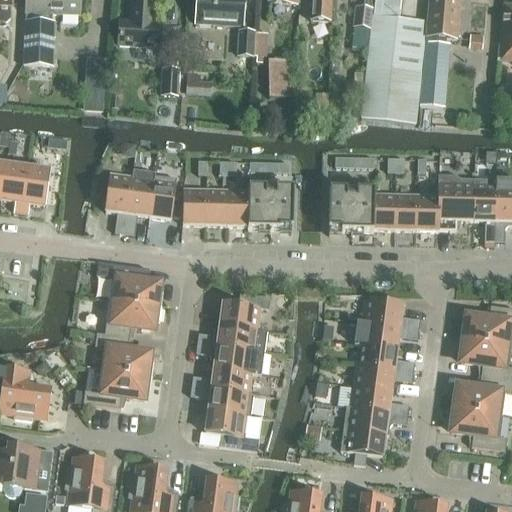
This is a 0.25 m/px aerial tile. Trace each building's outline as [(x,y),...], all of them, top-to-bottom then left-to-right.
[(0,0),(0,23),(5,24),(9,22),(9,9),(12,9),(12,0),(0,0)] [(80,18),(80,0),(25,0),(25,17),(26,17),(25,25),(24,69),(53,70),(54,26),(39,25),(40,17),(80,18)] [(118,48),(160,51),(162,27),(154,27),(155,0),(131,0),(130,25),(120,24),(118,48)] [(196,0),(195,27),(236,29),(242,30),(244,0),(196,0)] [(312,0),(311,23),(331,24),(331,0),(312,0)] [(371,32),(375,0),(364,0),(364,10),(354,9),(353,29),(371,32)] [(375,0),(371,32),(365,85),(361,121),(416,127),(425,23),(399,21),(401,0),(375,0),(376,0),(375,0)] [(429,0),(426,41),(457,44),(460,0),(461,0),(473,1),(473,0),(429,0)] [(511,8),(504,8),(498,64),(511,65),(511,8)] [(238,59),(252,60),(254,36),(240,35),(238,59)] [(425,44),(420,108),(445,110),(450,46),(425,44)] [(266,64),(267,101),(291,101),(290,64),(266,64)] [(158,70),(158,98),(178,98),(178,71),(158,70)] [(185,96),(210,97),(210,84),(199,83),(199,76),(186,76),(185,96)] [(361,87),(345,86),(345,104),(360,104),(361,87)] [(67,143),(55,142),(56,152),(66,153),(67,143)] [(387,162),(387,176),(396,176),(396,162),(387,162)] [(404,176),(404,162),(396,162),(396,176),(404,176)] [(417,177),(425,177),(426,163),(417,163),(417,177)] [(198,179),(206,179),(207,165),(198,165),(198,179)] [(220,165),(220,179),(228,179),(228,165),(220,165)] [(236,180),(236,166),(228,165),(228,179),(236,180)] [(21,217),(22,207),(27,171),(6,168),(1,204),(15,206),(14,216),(21,217)] [(28,218),(29,208),(45,210),(50,174),(27,171),(22,207),(21,217),(28,218)] [(132,181),(127,218),(137,219),(149,221),(154,179),(155,176),(133,173),(132,181)] [(110,178),(105,215),(117,217),(127,218),(132,181),(110,178)] [(183,195),(175,194),(176,182),(154,179),(149,221),(171,224),(171,220),(183,222),(184,195),(183,195)] [(438,235),(456,235),(456,225),(473,225),(474,188),(473,188),(453,187),(453,179),(438,179),(438,200),(439,200),(438,221),(438,235)] [(473,183),(473,188),(474,188),(473,225),(485,225),(484,245),(494,246),(496,183),(473,183)] [(511,183),(496,183),(494,246),(504,246),(505,232),(508,229),(511,229),(511,183)] [(248,230),(247,230),(247,233),(280,234),(280,231),(292,232),(293,192),(248,191),(248,195),(249,195),(248,230)] [(183,229),(205,229),(206,194),(184,193),(183,195),(184,195),(183,222),(183,229)] [(373,198),(374,198),(374,194),(329,193),(328,232),(341,233),(341,235),(373,236),(373,234),(373,198)] [(206,194),(205,229),(227,230),(228,195),(206,194)] [(227,230),(247,230),(248,230),(249,195),(248,195),(228,195),(227,230)] [(373,234),(394,234),(395,199),(374,198),(373,198),(373,234)] [(395,199),(394,234),(416,235),(416,199),(395,199)] [(416,199),(416,235),(438,235),(438,221),(439,200),(438,200),(416,199)] [(117,222),(115,237),(125,238),(127,224),(117,222)] [(127,224),(125,238),(134,239),(136,225),(127,224)] [(98,266),(96,280),(112,282),(109,304),(161,311),(163,296),(158,296),(160,287),(147,285),(149,273),(98,266)] [(223,306),(220,329),(257,334),(260,312),(269,313),(270,301),(240,297),(238,308),(223,306)] [(109,304),(104,338),(130,342),(132,330),(153,333),(155,324),(159,325),(161,311),(109,304)] [(365,304),(362,325),(362,326),(419,334),(420,324),(400,321),(402,309),(365,304)] [(460,328),(458,342),(511,349),(511,339),(511,312),(490,310),(488,322),(466,319),(465,328),(460,328)] [(357,325),(354,347),(359,348),(359,347),(396,352),(398,341),(417,344),(419,334),(362,326),(362,325),(357,325)] [(198,337),(197,347),(264,356),(266,335),(257,334),(220,329),(218,340),(198,337)] [(103,351),(100,374),(99,374),(104,375),(104,374),(152,380),(154,366),(149,366),(150,356),(128,354),(130,342),(104,338),(97,337),(95,350),(103,351)] [(482,369),(480,380),(511,384),(511,371),(508,371),(511,349),(458,342),(457,356),(461,357),(460,366),(482,369)] [(214,371),(251,376),(261,378),(264,356),(197,347),(196,357),(216,360),(214,371)] [(359,347),(359,348),(356,369),(413,376),(414,367),(395,364),(396,352),(359,347)] [(356,369),(353,390),(390,395),(392,384),(412,386),(413,376),(356,369)] [(28,390),(30,374),(0,370),(0,390),(2,391),(0,407),(0,415),(15,418),(15,422),(32,424),(33,420),(47,422),(51,393),(28,390)] [(193,380),(191,390),(248,398),(248,397),(251,376),(214,371),(212,383),(193,380)] [(83,407),(121,412),(122,400),(144,403),(145,394),(150,395),(152,380),(104,374),(104,375),(101,396),(85,394),(83,407)] [(451,397),(449,412),(501,419),(504,397),(511,397),(511,384),(480,380),(479,392),(457,389),(456,398),(451,397)] [(250,420),(253,398),(248,397),(248,398),(191,390),(190,400),(210,403),(208,414),(245,419),(245,420),(250,420)] [(353,390),(350,411),(407,419),(409,409),(389,407),(390,395),(353,390)] [(346,410),(343,432),(385,438),(385,439),(388,439),(389,430),(392,427),(406,429),(407,419),(350,411),(346,410)] [(498,441),(501,419),(449,412),(447,426),(452,427),(451,436),(472,439),(471,451),(504,455),(506,442),(498,441)] [(219,450),(257,455),(258,443),(242,441),(245,420),(245,419),(208,414),(205,436),(220,438),(219,450)] [(353,468),(365,470),(366,458),(382,460),(385,439),(385,438),(343,432),(340,454),(355,456),(353,468)] [(0,500),(20,504),(22,491),(47,495),(53,455),(9,449),(8,455),(0,453),(0,500)] [(68,474),(66,492),(70,492),(68,509),(92,511),(112,511),(116,490),(99,488),(102,465),(74,461),(72,475),(68,474)] [(166,473),(137,469),(135,483),(132,483),(129,500),(133,501),(131,511),(177,511),(179,498),(163,496),(166,473)] [(188,503),(186,511),(236,511),(238,501),(234,501),(236,487),(207,483),(204,506),(188,503)] [(285,508),(284,511),(317,511),(320,498),(291,494),(289,508),(285,508)] [(45,511),(47,499),(26,496),(24,509),(19,508),(18,511),(45,511)] [(389,511),(391,503),(362,500),(360,511),(389,511)]
